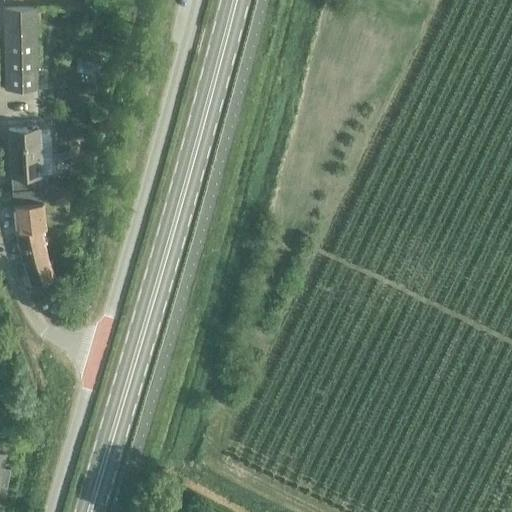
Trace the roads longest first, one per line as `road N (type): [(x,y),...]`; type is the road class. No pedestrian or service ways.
road 1 (secondary): [(89,511),(233,0)]
road 2 (unclassified): [(98,353),(194,0)]
road 3 (unclassified): [(51,511),(98,353)]
road 4 (unclassified): [(98,353),(44,332),(0,250)]
